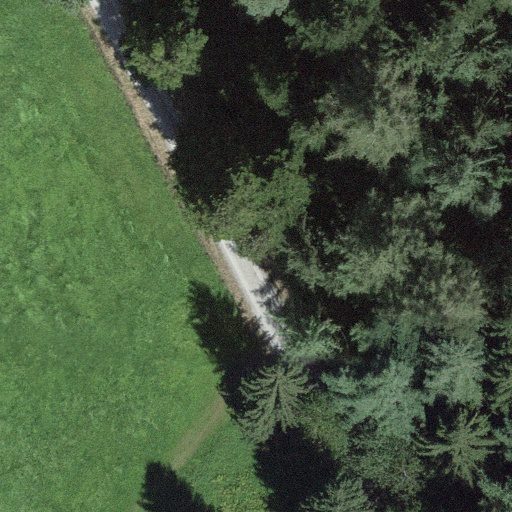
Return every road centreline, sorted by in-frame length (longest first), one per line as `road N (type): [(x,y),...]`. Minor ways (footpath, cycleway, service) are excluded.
road 1 (track): [(98,0),(364,511)]
road 2 (track): [(272,340),(156,511)]
